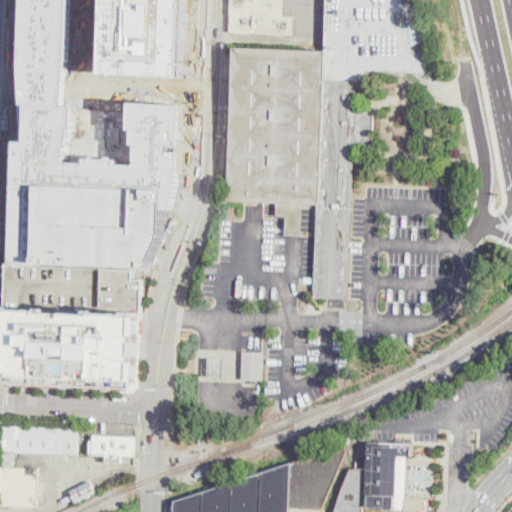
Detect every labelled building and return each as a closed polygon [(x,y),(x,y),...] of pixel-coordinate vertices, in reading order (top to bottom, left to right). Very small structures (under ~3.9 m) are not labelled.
[(20,0),(18,59),(84,61),(85,0),(20,0)] [(108,0),(187,0),(185,75),(104,72),(108,0)] [(284,0),(284,16),(294,17),(293,35),(231,32),(232,0),(284,0)] [(327,0),(416,0),(428,72),(327,65),(327,0)] [(349,299),(315,297),(318,204),(229,201),(235,48),(325,52),(325,80),(358,82),(358,83),(357,108),(374,117),(373,140),(355,143),(349,299)] [(8,260),(16,96),(18,59),(84,61),(84,98),(83,109),(183,115),(179,184),(38,182),(36,260),(8,260)] [(39,183),(38,262),(149,265),(165,227),(166,187),(39,183)] [(6,382),(8,306),(9,264),(135,267),(134,278),(144,278),(142,313),(138,379),(130,379),(131,387),(6,382)] [(265,353),(264,380),(242,379),(244,352),(265,353)] [(225,357),(224,376),(209,376),(210,356),(225,357)] [(91,441),(95,441),(95,435),(136,437),(136,456),(122,456),(122,463),(107,462),(107,458),(98,458),(98,455),(94,455),(94,454),(91,454),(91,447),(80,446),(80,454),(16,452),(16,468),(40,469),(40,479),(45,479),(44,498),(40,498),(39,508),(31,507),(31,511),(5,511),(5,506),(1,506),(4,426),(92,429),(91,441)] [(413,457),(399,456),(398,496),(396,496),(396,510),(385,510),(385,508),(368,507),(369,495),(367,495),(369,442),(414,443),(413,457)] [(324,509),(323,511),(175,511),(176,501),(346,445),(348,452),(324,509)] [(425,447),(425,457),(415,456),(416,447),(425,447)] [(336,511),(342,492),(352,469),(365,469),(363,511),(336,511)] [(98,494),(77,504),(70,491),(92,481),(98,494)]
